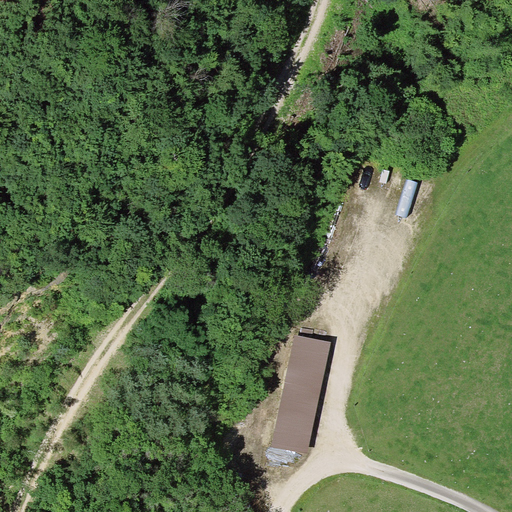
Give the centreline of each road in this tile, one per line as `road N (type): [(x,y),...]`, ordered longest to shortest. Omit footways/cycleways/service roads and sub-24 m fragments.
road 1 (track): [(318,0),(242,164),(67,411),(21,511)]
road 2 (track): [(265,511),(274,491),(318,456),(383,464),(466,511)]
